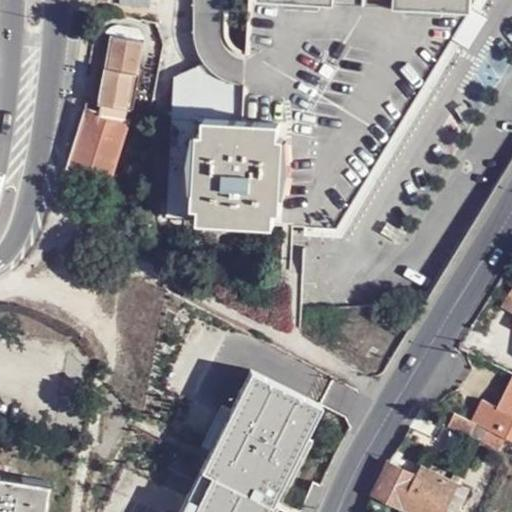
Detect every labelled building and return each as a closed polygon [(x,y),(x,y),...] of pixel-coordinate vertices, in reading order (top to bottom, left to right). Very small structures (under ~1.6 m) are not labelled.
[(471,0),(472,2),(424,0),(251,0),(250,68),(249,121),(272,123),(266,224),(285,224),(340,227),(474,8),(478,0),(471,0)] [(145,39),(116,34),(103,100),(105,101),(104,111),(90,109),(76,173),(116,180),(131,116),(145,39)] [(272,123),(249,121),(174,117),(169,218),(266,224),(272,123)] [(511,287),(502,304),(511,309),(511,287)] [(193,330),(203,310),(180,298),(170,318),(174,320),(193,330)] [(193,330),(174,320),(168,332),(187,342),(193,330)] [(177,367),(237,399),(252,373),(259,378),(266,365),(252,357),(250,363),(210,341),(214,336),(199,328),(177,367)] [(511,381),(500,406),(484,401),(473,422),(478,425),(502,436),(511,440),(511,381)] [(478,425),(473,422),(454,413),(449,427),(471,438),(478,425)] [(416,478),(389,463),(384,472),(378,481),(373,493),(400,507),(416,478)] [(423,467),(416,478),(400,507),(410,511),(443,511),(458,485),(423,467)] [(51,511),(56,484),(0,475),(0,511),(51,511)]
